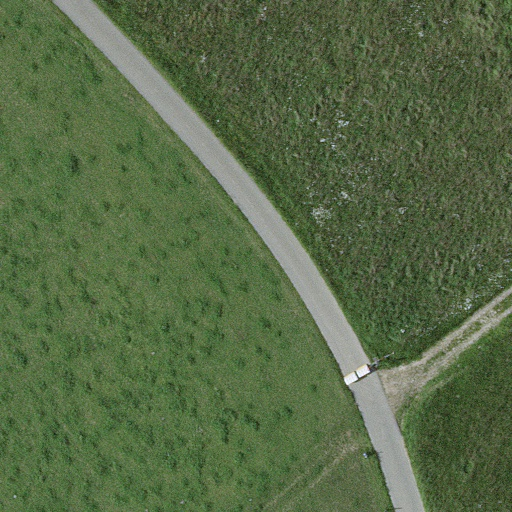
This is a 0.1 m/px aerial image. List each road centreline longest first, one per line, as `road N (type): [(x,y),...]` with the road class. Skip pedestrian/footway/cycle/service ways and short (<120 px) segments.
road 1 (unclassified): [(409,511),(376,412),(312,288),(197,135),(71,0)]
road 2 (track): [(376,412),(511,307)]
